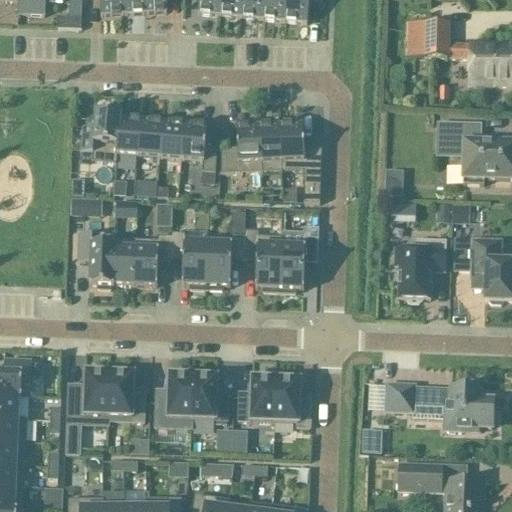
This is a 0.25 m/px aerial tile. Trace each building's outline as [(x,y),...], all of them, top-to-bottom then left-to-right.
[(45,20),(46,0),(0,0),(0,5),(18,6),(17,19),(45,20)] [(99,0),(100,20),(123,18),(121,0),(99,0)] [(121,0),(123,18),(145,17),(143,0),(121,0)] [(143,0),(145,17),(167,16),(166,0),(143,0)] [(199,0),(198,17),(220,19),(221,0),(199,0)] [(221,0),(220,19),(242,21),(243,0),(221,0)] [(243,0),(242,21),(263,23),(265,0),(243,0)] [(265,0),(263,23),(285,25),(286,0),(265,0)] [(286,0),(285,25),(307,27),(309,6),(321,7),(322,0),(286,0)] [(67,32),(81,33),(81,23),(75,23),(67,28),(67,32)] [(470,48),(450,47),(450,26),(407,26),(405,62),(449,63),(449,62),(469,63),(468,78),(469,79),(469,90),(469,91),(495,92),(495,90),(511,90),(511,47),(471,46),(470,46),(470,48)] [(449,105),(449,91),(438,90),(437,105),(449,105)] [(117,159),(120,122),(121,120),(96,118),(95,132),(83,131),(81,156),(93,157),(92,165),(117,167),(117,159)] [(138,161),(141,124),(120,122),(117,159),(138,161)] [(160,163),(163,125),(141,124),(138,161),(160,163)] [(181,164),(184,127),(163,125),(160,163),(181,164)] [(184,127),(181,164),(203,166),(202,176),(215,177),(217,152),(205,151),(207,129),(184,127)] [(282,175),(280,128),(259,129),(260,176),(261,176),(281,175),(282,175)] [(319,208),(322,149),(304,150),(303,128),(280,128),(282,175),(303,175),(304,207),(319,208)] [(259,129),(236,130),(237,152),(221,153),(220,178),(260,176),(259,129)] [(479,130),(439,129),(438,159),(464,159),(464,170),(463,170),(462,189),(484,189),(484,183),(511,184),(511,148),(479,148),(479,130)] [(386,181),(385,197),(401,198),(402,182),(386,181)] [(71,183),(71,199),(83,199),(83,183),(71,183)] [(115,185),(113,202),(125,202),(127,187),(115,185)] [(135,201),(156,202),(156,187),(136,186),(135,201)] [(293,193),(283,192),(283,206),(293,207),(293,193)] [(157,193),(157,203),(168,203),(168,193),(157,193)] [(273,197),(262,197),(262,207),(273,207),(273,197)] [(83,219),(93,208),(93,204),(71,203),(71,219),(83,219)] [(461,207),(453,207),(452,207),(452,227),(469,227),(469,209),(461,209),(461,207)] [(116,218),(128,218),(129,208),(116,208),(116,218)] [(436,227),(450,228),(451,210),(437,209),(436,227)] [(173,230),(174,210),(160,210),(159,229),(173,230)] [(233,229),(233,239),(244,239),(244,235),(245,227),(237,227),(233,229)] [(280,297),(281,250),(282,241),(258,240),(258,235),(244,235),(244,239),(243,265),(256,266),(255,292),(263,293),(263,296),(280,297)] [(171,237),(171,240),(171,263),(183,263),(182,290),(190,290),(190,294),(206,294),(208,248),(184,247),(185,237),(171,237)] [(114,291),(114,289),(115,243),(115,240),(79,238),(78,266),(90,266),(89,290),(98,290),(98,293),(110,294),(110,291),(114,291)] [(230,249),(208,248),(206,294),(222,295),(222,291),(230,291),(231,265),(243,265),(244,239),(230,239),(230,249)] [(157,244),(135,243),(134,290),(157,291),(158,266),(170,266),(171,240),(157,240),(157,244)] [(303,251),(281,250),(280,297),(295,297),(295,294),(303,294),(304,267),(317,268),(318,242),(304,242),(303,251)] [(135,243),(115,243),(114,289),(134,290),(135,243)] [(395,253),(395,271),(399,271),(398,303),(405,303),(410,308),(418,308),(423,304),(430,304),(431,276),(445,276),(446,244),(421,244),(420,254),(395,253)] [(488,306),(491,309),(501,309),(504,306),(511,306),(511,265),(496,265),(496,246),(472,245),(472,276),(485,276),(484,306),(488,306)] [(31,402),(32,365),(4,364),(4,376),(0,376),(0,400),(18,401),(31,402)] [(66,429),(108,430),(109,426),(108,426),(110,374),(94,374),(94,376),(85,376),(85,396),(67,395),(66,429)] [(125,375),(110,374),(108,426),(109,426),(144,427),(145,398),(133,398),(134,378),(125,377),(125,375)] [(168,399),(156,398),(155,432),(192,434),(192,424),(191,424),(192,377),(177,377),(177,379),(169,379),(168,399)] [(209,378),(192,377),(191,424),(192,424),(227,425),(228,401),(216,401),(217,381),(209,381),(209,378)] [(260,382),(252,382),(251,402),(239,402),(238,426),(273,427),(274,380),(260,380),(260,382)] [(292,381),(274,380),(273,427),(297,428),(297,433),(310,433),(311,404),(299,404),(300,384),(292,384),(292,381)] [(493,403),(478,403),(479,393),(451,392),(450,393),(413,392),(413,390),(387,389),(386,415),(412,416),(413,410),(445,411),(444,434),(477,436),(477,431),(492,432),(493,403)] [(0,421),(17,422),(18,401),(0,400),(0,421)] [(50,412),(50,425),(60,425),(60,412),(50,412)] [(17,422),(0,421),(0,443),(26,445),(27,423),(17,422)] [(60,425),(50,425),(49,438),(59,438),(60,425)] [(362,457),(380,458),(381,435),(362,435),(362,457)] [(26,445),(0,443),(0,465),(25,467),(26,445)] [(48,471),(58,471),(59,458),(49,457),(48,471)] [(25,467),(0,465),(0,487),(24,488),(25,467)] [(124,465),(111,465),(111,475),(124,475),(124,465)] [(137,466),(124,465),(124,475),(137,476),(137,466)] [(231,469),(222,469),(221,481),(231,481),(231,469)] [(241,479),(254,480),(254,470),(241,469),(241,479)] [(483,503),(484,486),(441,484),(441,470),(399,469),(398,495),(445,497),(444,511),(480,511),(481,503),(483,503)] [(267,470),(254,470),(254,480),(267,480),(267,470)] [(58,484),(58,471),(48,471),(48,484),(58,484)] [(23,511),(24,488),(0,487),(0,511),(23,511)] [(227,511),(229,503),(194,499),(192,511),(227,511)] [(62,511),(63,503),(45,502),(44,511),(62,511)] [(146,511),(181,511),(181,502),(167,502),(167,511),(147,511),(147,507),(146,507),(146,511)] [(102,511),(103,503),(67,503),(67,511),(102,511)] [(103,511),(103,503),(102,511),(124,511),(124,507),(123,507),(123,511),(103,511)] [(249,511),(250,506),(249,506),(248,511),(228,511),(230,504),(229,503),(227,511),(249,511)]
